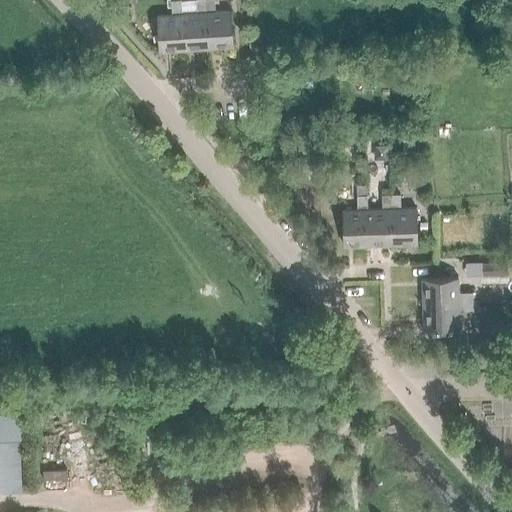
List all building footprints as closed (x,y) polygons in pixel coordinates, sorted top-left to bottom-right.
[(183,48),(181,14),(180,0),(179,0),(170,1),(171,15),(157,16),(159,50),(183,48)] [(181,14),(183,48),(208,47),(204,0),(195,0),(197,13),(181,14)] [(213,0),(204,0),(208,47),(231,45),(230,11),(214,12),(213,0)] [(424,136),(404,136),(403,152),(424,153),(424,136)] [(400,172),(400,162),(391,162),(391,187),(405,187),(404,172),(400,172)] [(368,246),(391,246),(389,194),(389,188),(381,188),(381,207),(367,208),(368,246)] [(400,194),(389,194),(391,246),(417,245),(417,207),(400,207),(400,194)] [(341,209),(342,247),(368,246),(367,208),(367,195),(356,195),(357,208),(341,209)] [(506,275),(506,262),(482,262),(482,276),(506,275)] [(421,278),(422,303),(472,301),(472,291),(459,292),(459,276),(421,278)] [(472,301),(422,303),(423,328),(460,327),(460,311),(473,311),(472,301)] [(511,337),(511,323),(484,325),(484,338),(511,337)] [(0,485),(24,485),(22,396),(7,396),(7,389),(0,389),(0,485)]
